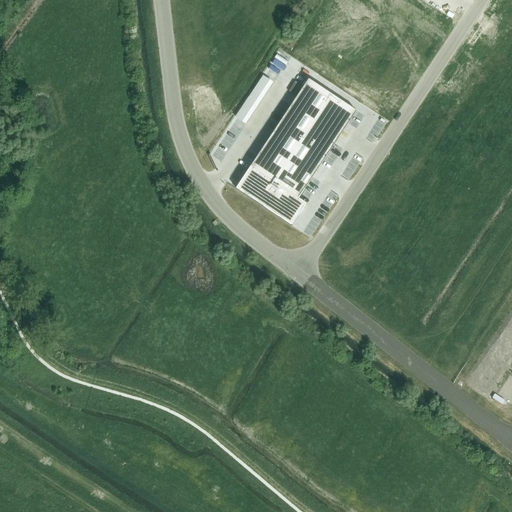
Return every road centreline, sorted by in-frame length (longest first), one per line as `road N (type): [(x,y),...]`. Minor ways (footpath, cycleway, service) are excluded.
road 1 (unclassified): [(480,0),(299,271)]
road 2 (unclassified): [(160,0),(171,102),(187,158),(230,220),(299,271)]
road 3 (unclassified): [(299,271),(448,387)]
